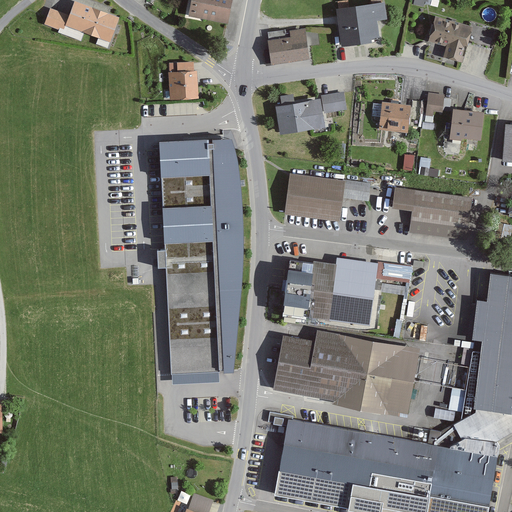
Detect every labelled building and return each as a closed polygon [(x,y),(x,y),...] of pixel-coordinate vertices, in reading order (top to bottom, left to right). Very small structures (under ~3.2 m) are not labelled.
[(226,23),(230,0),(190,0),(188,16),(226,23)] [(109,43),(119,18),(74,1),(65,26),(109,43)] [(336,9),(341,45),(379,40),(376,18),(386,17),(384,2),(336,9)] [(50,9),(44,23),(62,30),(67,15),(50,9)] [(428,41),(446,46),(443,56),(462,62),(473,27),(436,16),(428,41)] [(267,40),(270,65),(308,60),(304,29),(289,31),(290,38),(267,40)] [(194,70),(193,61),(170,63),(170,72),(168,72),(170,100),(199,98),(197,70),(194,70)] [(322,102),(278,106),(281,136),(327,131),(325,110),(342,109),(340,91),(321,93),(322,102)] [(428,93),(424,115),(440,117),(444,96),(428,93)] [(379,132),(410,132),(411,105),(379,104),(379,132)] [(482,113),(452,111),(450,137),(480,139),(482,113)] [(511,126),(505,126),(502,165),(511,165),(511,126)] [(235,149),(233,139),(223,140),(207,140),(159,143),(161,176),(163,207),(164,244),(164,248),(157,249),(157,267),(166,266),(171,373),(220,372),(233,372),(235,358),(240,301),(243,265),(243,229),(243,207),(241,191),(240,175),(237,161),(235,149)] [(420,172),(439,174),(440,167),(430,166),(432,156),(422,154),(420,172)] [(420,156),(402,155),(401,170),(419,171),(420,156)] [(343,200),(345,179),(289,174),(285,217),(341,222),(343,200)] [(345,179),(343,200),(369,203),(371,181),(345,179)] [(409,233),(467,239),(472,197),(395,188),(392,209),(412,212),(409,233)] [(317,262),(287,259),(285,269),(281,302),(280,313),(310,317),(358,323),(365,268),(317,262)] [(378,259),(377,276),(412,277),(413,261),(378,259)] [(284,445),(280,470),(275,496),(366,511),(488,511),(489,508),(492,495),(498,457),(500,447),(497,442),(511,433),(511,276),(491,274),(487,302),(477,301),(472,340),(482,342),(474,410),(476,410),(476,413),(454,425),(462,440),(450,447),(450,449),(438,447),(289,420),(284,445)] [(382,288),(407,292),(409,280),(384,276),(382,288)] [(314,331),(313,340),(280,335),(271,395),(303,400),(329,404),(385,413),(408,417),(419,348),(396,345),(340,336),(314,331)] [(270,411),(269,422),(286,424),(287,412),(270,411)] [(189,510),(194,511),(209,511),(214,498),(195,492),(189,510)]
